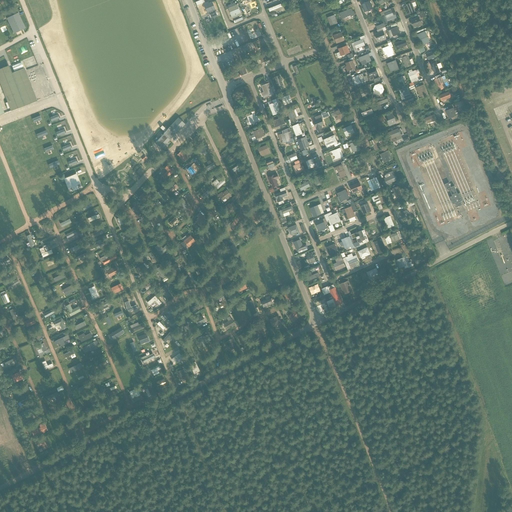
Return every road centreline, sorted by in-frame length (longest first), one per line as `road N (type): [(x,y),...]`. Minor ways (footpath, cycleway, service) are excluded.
road 1 (unclassified): [(0,487),(315,322)]
road 2 (unclassified): [(189,0),(315,322)]
road 3 (track): [(511,207),(427,0)]
road 4 (unclassified): [(315,322),(511,225)]
road 5 (unknown): [(315,322),(390,511)]
